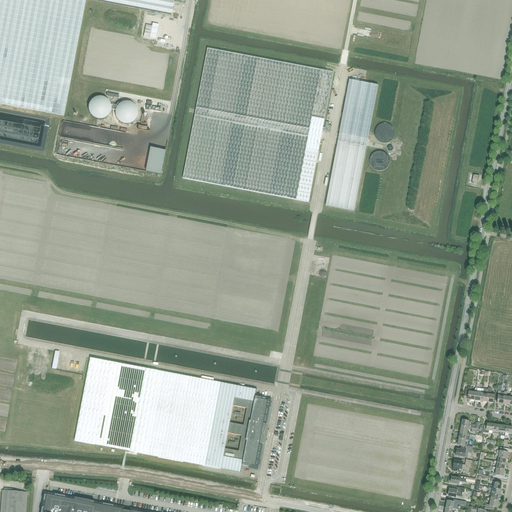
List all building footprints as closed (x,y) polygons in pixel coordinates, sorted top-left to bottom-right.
[(0,0),(0,104),(65,117),(87,0),(0,0)] [(96,0),(171,14),(173,1),(185,3),(185,0),(96,0)] [(207,48),(183,178),(309,202),(333,72),(207,48)] [(359,83),(358,175),(372,175),(373,83),(359,83)] [(90,358),(75,441),(135,453),(142,454),(158,371),(90,358)] [(265,424),(270,400),(261,398),(262,398),(256,397),(257,390),(158,371),(142,454),(241,473),(243,466),(248,467),(248,466),(257,468),(261,444),(263,444),(264,436),(265,436),(266,435),(266,434),(266,433),(265,433),(265,432),(266,424),(265,424)] [(475,393),(474,393),(470,392),(471,387),(468,387),(467,389),(465,389),(464,396),(468,397),(467,400),(474,401),(475,393)] [(462,420),(461,426),(468,428),(472,429),(472,425),(471,425),(471,422),(469,422),(469,421),(462,420)] [(492,431),(493,424),(493,423),(490,423),(490,424),(487,424),(487,426),(484,426),(483,433),(486,433),(489,433),(489,431),(492,431)] [(470,434),(469,434),(460,433),(459,439),(465,440),(469,441),(470,434)] [(465,443),(465,440),(459,439),(457,445),(462,446),(461,447),(472,449),(473,446),(468,446),(468,444),(465,443)] [(457,449),(456,451),(455,451),(455,453),(456,454),(455,456),(464,458),(464,457),(467,458),(468,452),(472,453),(472,449),(461,447),(460,450),(457,449)] [(494,457),(498,458),(499,457),(507,459),(508,449),(500,447),(500,451),(497,450),(496,455),(495,455),(494,457)] [(461,469),(462,462),(455,460),(453,470),(457,471),(458,469),(461,469)] [(474,483),(475,479),(467,478),(467,477),(460,476),(459,478),(451,477),(450,483),(458,484),(459,481),(466,483),(466,481),(474,483)] [(488,489),(492,490),(493,488),(500,490),(502,484),(497,483),(497,480),(491,479),(491,482),(494,483),(493,487),(489,486),(488,489)] [(4,488),(4,491),(2,490),(0,511),(25,511),(27,492),(11,491),(12,489),(4,488)] [(464,492),(464,489),(458,488),(457,491),(449,489),(448,496),(456,498),(456,496),(461,496),(462,492),(464,492)] [(126,508),(46,493),(41,511),(147,511),(131,509),(130,511),(126,511),(126,508)] [(497,508),(498,502),(490,500),(490,501),(489,505),(485,504),(484,509),(494,511),(494,507),(497,508)]
